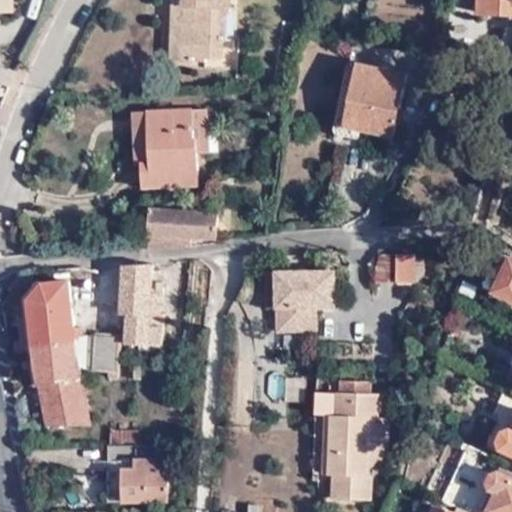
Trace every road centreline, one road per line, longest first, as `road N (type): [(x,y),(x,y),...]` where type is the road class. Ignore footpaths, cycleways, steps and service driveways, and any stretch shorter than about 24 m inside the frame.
road 1 (residential): [(359,233),(0,270)]
road 2 (residential): [(0,211),(18,119),(87,0)]
